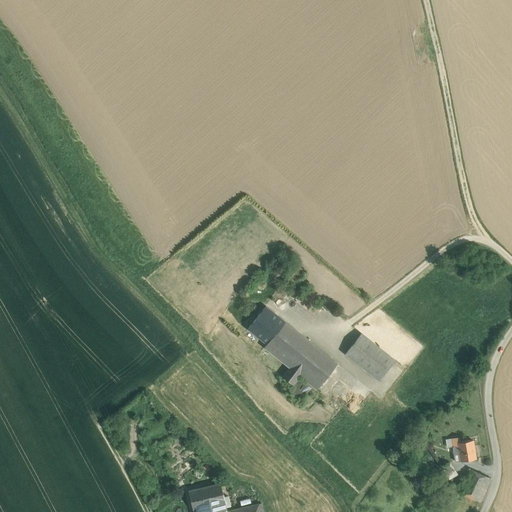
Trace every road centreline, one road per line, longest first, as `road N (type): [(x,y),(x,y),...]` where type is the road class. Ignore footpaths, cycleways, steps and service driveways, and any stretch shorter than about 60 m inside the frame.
road 1 (track): [(426,0),(471,210),(486,242)]
road 2 (track): [(511,324),(488,356),(482,381),(496,473),(483,511)]
road 3 (track): [(376,302),(461,242),(486,242),(511,263)]
